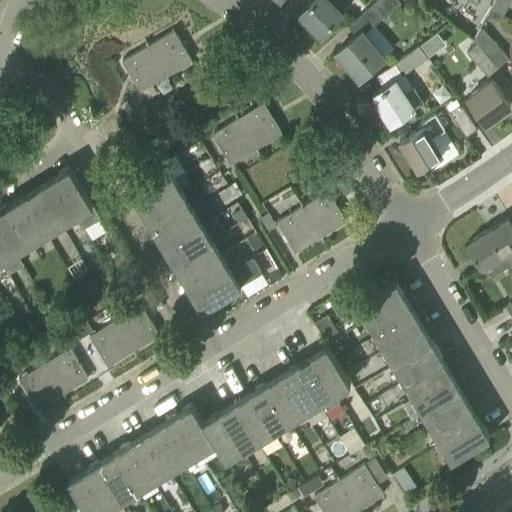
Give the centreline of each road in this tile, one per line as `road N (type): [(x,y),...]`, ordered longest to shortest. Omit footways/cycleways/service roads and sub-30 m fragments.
road 1 (residential): [(197,334),(86,126),(4,42)]
road 2 (residential): [(399,212),(279,44),(230,0)]
road 3 (residential): [(197,334),(399,212)]
road 4 (residential): [(0,456),(197,334)]
road 5 (residential): [(511,398),(399,212)]
road 6 (residential): [(399,212),(511,141)]
